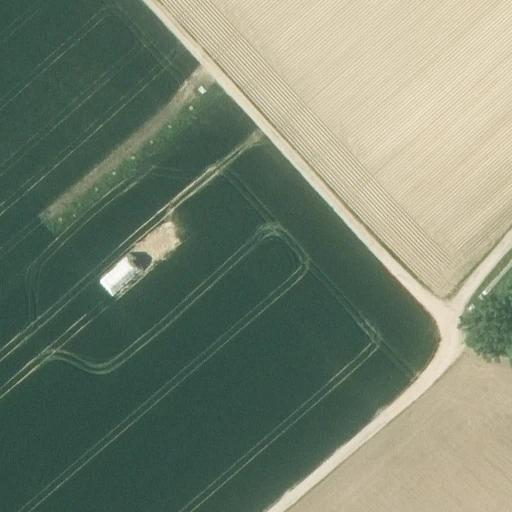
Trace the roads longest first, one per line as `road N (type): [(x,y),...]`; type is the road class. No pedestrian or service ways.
road 1 (track): [(152,0),(448,320)]
road 2 (track): [(282,511),(431,383),(466,340)]
